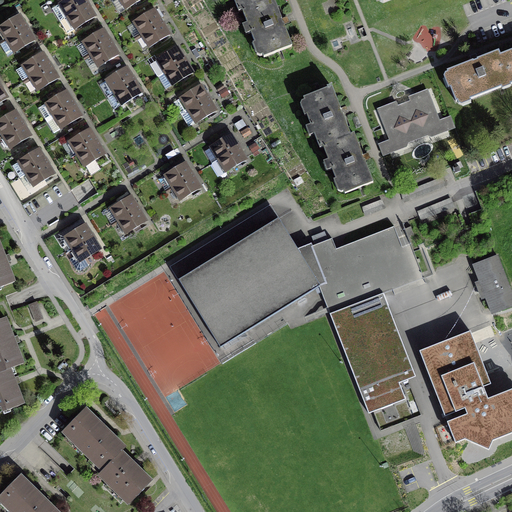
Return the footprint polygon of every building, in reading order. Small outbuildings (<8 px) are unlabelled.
[(60,21),(88,4),(85,0),(66,0),(52,9),(60,21)] [(120,0),(126,9),(140,0),(120,0)] [(234,0),(239,12),(242,11),(242,10),(268,0),(234,0)] [(268,0),(242,10),(242,11),(255,44),(258,43),(264,57),(292,46),(274,0),(268,0)] [(95,17),(88,4),(60,21),(68,34),(95,17)] [(134,22),(142,35),(162,22),(154,10),(134,22)] [(0,43),(0,44),(27,28),(20,15),(0,27),(0,28),(6,39),(0,42),(0,43)] [(162,22),(142,35),(149,47),(170,35),(162,22)] [(27,28),(0,44),(8,57),(35,40),(27,28)] [(83,42),(91,54),(111,42),(103,30),(83,42)] [(111,42),(91,54),(99,67),(119,55),(111,42)] [(151,64),(158,77),(185,60),(177,48),(157,60),(151,64)] [(509,81),(510,84),(511,83),(511,51),(500,56),(509,81)] [(500,56),(498,52),(448,71),(451,81),(448,82),(456,101),(468,97),(470,99),(503,87),(501,84),(509,81),(500,56)] [(16,70),(24,82),(51,66),(43,53),(23,66),(16,70)] [(185,60),(158,77),(166,89),(173,85),(193,73),(185,60)] [(58,78),(51,66),(24,82),(25,84),(31,80),(38,91),(58,78)] [(114,92),(134,80),(127,67),(106,80),(107,81),(100,85),(107,96),(114,92)] [(142,93),(134,80),(114,92),(122,105),(142,93)] [(174,102),(181,115),(209,98),(201,86),(181,98),(174,102)] [(320,148),(323,147),(323,146),(351,135),(332,87),(304,98),(309,112),(306,113),(320,148)] [(46,121),(74,104),(66,91),(39,108),(46,121)] [(447,129),(443,119),(439,121),(429,94),(404,104),(418,139),(427,135),(432,137),(455,128),(454,126),(447,129)] [(209,98),(181,115),(189,127),(196,122),(196,123),(216,111),(209,98)] [(82,116),(74,104),(46,121),(54,133),(61,128),(62,129),(82,116)] [(389,151),(383,154),(384,156),(407,147),(408,142),(418,139),(404,104),(379,114),(390,140),(386,142),(389,151)] [(0,120),(0,131),(3,136),(23,123),(15,111),(0,120)] [(447,129),(454,126),(450,117),(443,119),(447,129)] [(31,136),(23,123),(3,136),(11,148),(31,136)] [(69,142),(77,154),(97,142),(90,129),(69,142)] [(204,152),(212,163),(239,147),(231,134),(211,147),(204,152)] [(354,134),(351,135),(323,146),(323,147),(336,180),(339,179),(345,193),(373,182),(354,134)] [(105,154),(97,142),(77,154),(85,167),(105,154)] [(389,151),(386,142),(379,145),(383,154),(389,151)] [(239,147),(212,163),(220,176),(247,160),(239,147)] [(26,174),(47,161),(39,149),(19,161),(19,162),(12,166),(20,178),(26,174)] [(47,161),(26,174),(34,186),(54,174),(47,161)] [(165,175),(173,188),(193,175),(185,163),(165,175)] [(201,188),(193,175),(173,188),(181,200),(201,188)] [(111,209),(118,221),(139,209),(131,196),(111,209)] [(332,238),(298,249),(271,206),(171,267),(220,348),(319,287),(330,314),(383,293),(424,278),(403,223),(336,249),(332,238)] [(147,221),(139,209),(118,221),(126,234),(147,221)] [(73,249),(93,237),(85,224),(69,234),(66,230),(58,235),(57,239),(62,247),(69,243),(73,249)] [(326,230),(313,234),(315,240),(327,236),(326,230)] [(101,249),(93,237),(73,249),(76,255),(70,259),(76,270),(81,271),(89,266),(85,259),(101,249)] [(0,244),(0,287),(0,288),(15,282),(0,244)] [(511,291),(498,255),(473,265),(492,314),(511,305),(511,291)] [(413,370),(383,293),(330,314),(369,414),(381,409),(380,405),(404,395),(397,376),(413,370)] [(30,306),(36,320),(42,318),(36,303),(30,306)] [(0,369),(9,366),(10,369),(23,363),(6,318),(0,319),(0,369)] [(487,337),(495,335),(492,325),(484,327),(487,337)] [(491,384),(470,331),(421,352),(445,417),(465,409),(467,414),(448,422),(456,443),(465,440),(489,450),(493,441),(511,433),(511,389),(488,399),(483,388),(491,384)] [(24,404),(10,369),(9,366),(0,369),(0,407),(8,404),(10,409),(24,404)] [(63,430),(103,469),(121,451),(117,446),(120,442),(86,408),(63,430)] [(121,451),(103,469),(99,473),(130,503),(152,481),(121,451)] [(0,495),(0,499),(13,511),(51,511),(55,509),(20,474),(0,495)]
